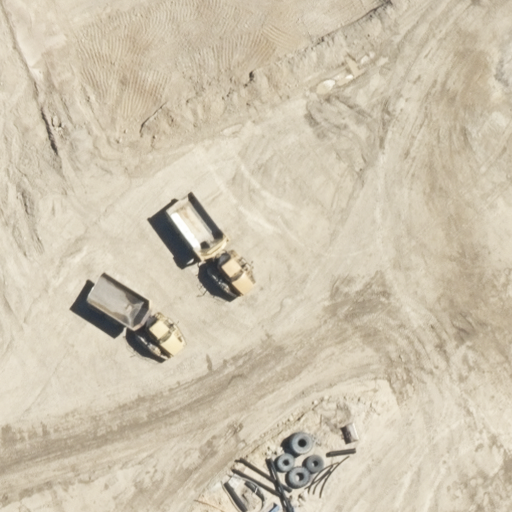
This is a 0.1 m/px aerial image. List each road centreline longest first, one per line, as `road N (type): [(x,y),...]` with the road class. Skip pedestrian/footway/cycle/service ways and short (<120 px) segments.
road 1 (unknown): [(511,330),(0,319)]
road 2 (unknown): [(101,321),(90,0)]
